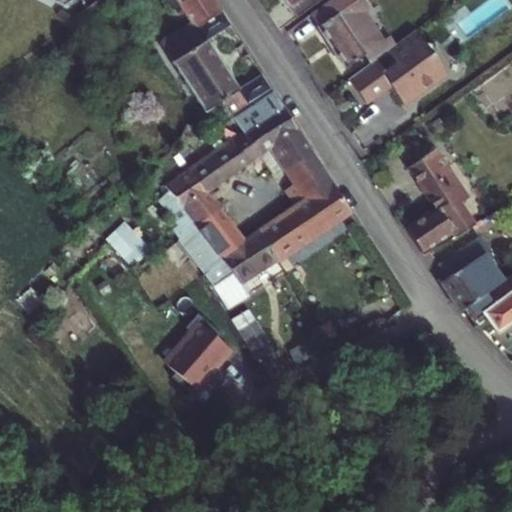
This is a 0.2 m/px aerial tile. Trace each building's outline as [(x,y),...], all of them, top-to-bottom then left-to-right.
[(233,26),(217,0),(191,0),(184,5),(195,22),(209,42),(177,63),(211,115),(222,107),(230,121),(273,92),(264,77),(244,90),(211,41),(233,26)] [(283,0),(299,20),(325,0),(283,0)] [(364,0),(333,0),(311,17),(319,29),(346,71),(366,58),(370,66),(374,63),(385,55),(387,53),(383,46),(364,17),(372,11),(364,0)] [(195,22),(164,43),(177,63),(209,42),(195,22)] [(403,108),(445,76),(432,58),(433,47),(422,46),(413,33),(396,47),(387,53),(385,55),(394,67),(383,75),(374,63),(370,66),(347,83),(364,106),(386,90),(387,81),(395,91),(394,96),(403,108)] [(392,41),(383,46),(387,53),(396,47),(392,41)] [(383,75),(394,67),(385,55),(374,63),(383,75)] [(394,96),(395,91),(387,81),(386,90),(391,98),(394,96)] [(275,95),(260,105),(266,113),(281,104),(275,95)] [(260,105),(234,122),(244,137),(242,139),(258,160),(275,148),(289,170),(314,153),(281,104),(266,113),(260,105)] [(211,192),(258,160),(242,139),(196,170),(211,192)] [(456,237),(476,225),(463,204),(468,200),(437,150),(411,165),(438,209),(408,228),(423,251),(453,232),(456,237)] [(289,170),(272,182),(282,197),(325,168),(314,153),(289,170)] [(282,197),(292,214),(312,201),(313,202),(337,187),(325,168),(282,197)] [(223,208),(211,192),(196,170),(172,187),(176,192),(171,196),(166,201),(182,224),(177,228),(185,238),(200,226),(199,224),(223,208)] [(292,214),(259,235),(276,263),(348,216),(354,212),(337,187),(313,202),(312,201),(292,214)] [(224,209),(223,208),(199,224),(200,226),(185,238),(207,270),(223,259),(248,243),(237,228),(224,209)] [(259,235),(248,243),(223,259),(225,261),(206,274),(230,308),(243,300),(236,290),(276,263),(259,235)] [(443,282),(461,312),(468,308),(489,295),(482,284),(500,272),(487,253),(489,252),(481,239),(440,265),(449,278),(443,282)] [(150,248),(143,240),(130,250),(137,258),(150,248)] [(511,280),(489,295),(468,308),(478,322),(487,316),(498,333),(511,323),(511,280)] [(261,311),(246,321),(273,364),(289,353),(261,311)] [(197,321),(162,360),(197,391),(232,352),(197,321)]
